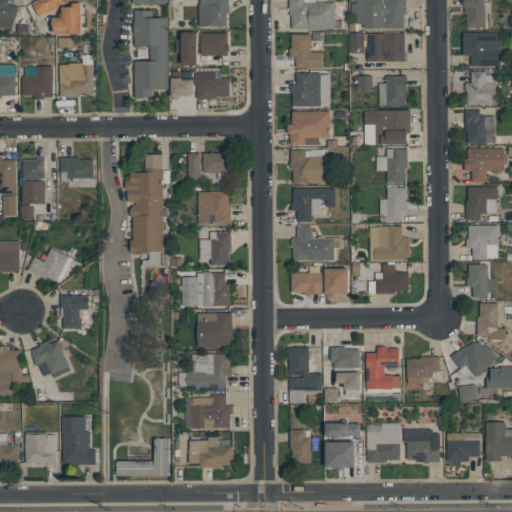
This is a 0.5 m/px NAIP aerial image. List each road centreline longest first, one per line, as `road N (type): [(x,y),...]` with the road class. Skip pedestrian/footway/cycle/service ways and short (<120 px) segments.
road 1 (residential): [(258,0),(260,494)]
road 2 (residential): [(117,0),(115,369)]
road 3 (residential): [(437,0),(441,318)]
road 4 (residential): [(260,494),(0,495)]
road 5 (residential): [(0,128),(259,126)]
road 6 (residential): [(511,488),(260,494)]
road 7 (residential): [(260,319),(441,318)]
